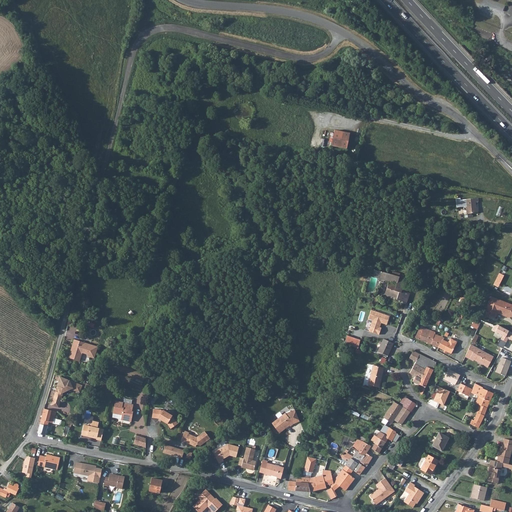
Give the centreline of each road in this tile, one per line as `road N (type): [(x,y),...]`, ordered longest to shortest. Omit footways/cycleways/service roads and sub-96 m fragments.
road 1 (unclassified): [(28,435),(142,36),(174,27),(310,57),(341,31)]
road 2 (residential): [(511,168),(457,114),(418,96),(341,31)]
road 3 (residential): [(505,394),(411,345),(406,382),(432,412)]
road 4 (trunk): [(386,0),(511,132)]
road 5 (residential): [(28,435),(196,472)]
road 6 (residential): [(341,31),(282,11),(182,0)]
road 7 (trunk): [(511,111),(406,0)]
road 8 (residential): [(337,508),(196,472)]
road 9 (unknown): [(478,134),(341,115)]
road 10 (residential): [(337,508),(432,412)]
